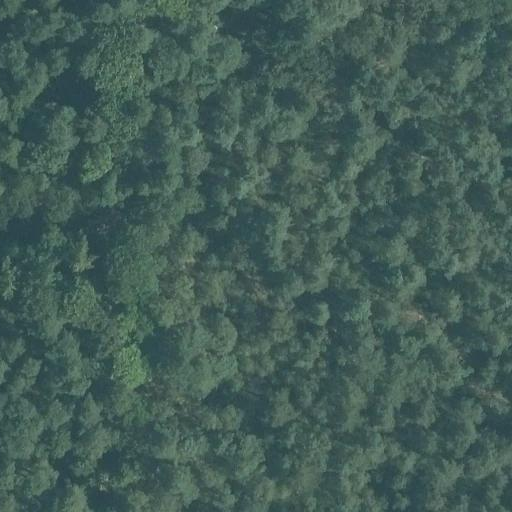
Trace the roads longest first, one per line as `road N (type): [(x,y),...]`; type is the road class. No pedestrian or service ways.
road 1 (track): [(102,511),(113,214)]
road 2 (track): [(113,214),(119,37),(128,0)]
